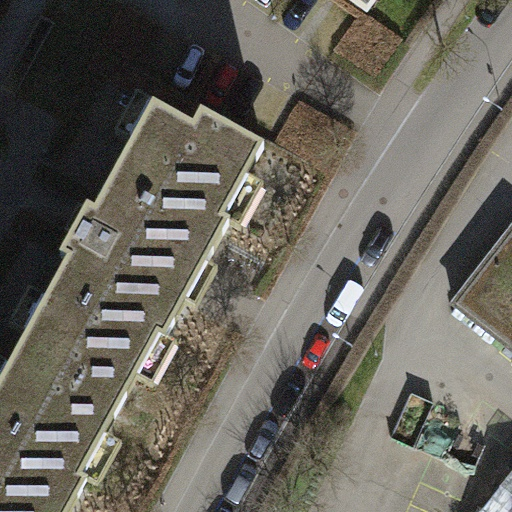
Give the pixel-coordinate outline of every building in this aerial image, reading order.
[(350,0),(368,12),(376,0),(350,0)] [(61,373),(122,407),(160,339),(165,342),(187,303),(181,300),(200,265),(206,268),(231,224),(225,220),(265,149),(202,114),(194,129),(154,107),(95,212),(88,208),(60,258),(68,262),(11,365),(52,388),(61,373)] [(511,348),(511,230),(454,304),(511,348)] [(52,388),(11,365),(0,384),(0,511),(72,511),(89,481),(83,478),(122,407),(61,373),(52,388)] [(511,511),(511,468),(477,511),(511,511)]
